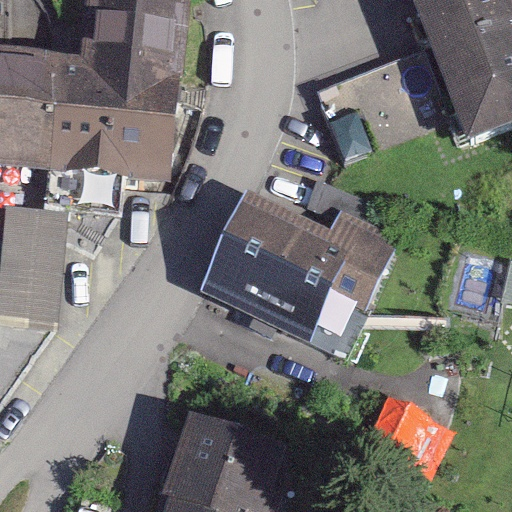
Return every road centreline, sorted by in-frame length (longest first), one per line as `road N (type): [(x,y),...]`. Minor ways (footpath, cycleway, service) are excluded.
road 1 (residential): [(247,0),(245,111),(204,220),(65,425)]
road 2 (unknown): [(124,333),(389,397)]
